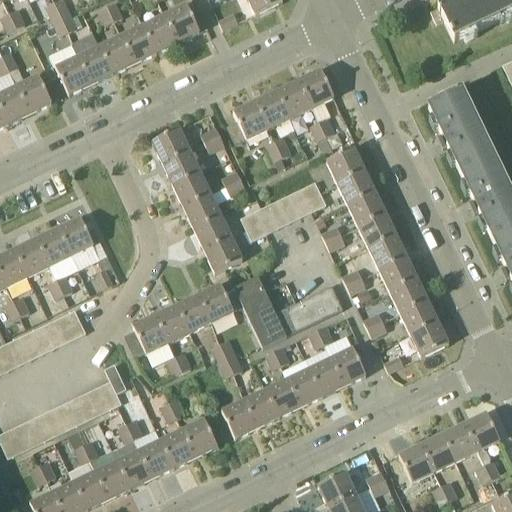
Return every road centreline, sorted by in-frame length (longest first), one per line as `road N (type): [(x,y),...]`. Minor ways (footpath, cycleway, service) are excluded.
road 1 (residential): [(499,365),(332,23)]
road 2 (residential): [(264,478),(499,365)]
road 3 (residential): [(103,135),(332,23)]
road 4 (residential): [(90,353),(148,263),(149,239),(103,135)]
